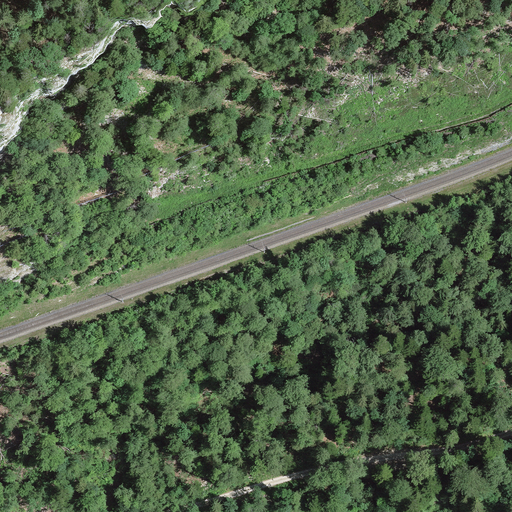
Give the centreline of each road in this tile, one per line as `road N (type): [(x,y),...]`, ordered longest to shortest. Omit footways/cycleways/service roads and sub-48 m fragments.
road 1 (track): [(511,99),(161,211)]
road 2 (track): [(511,433),(350,463),(172,511)]
